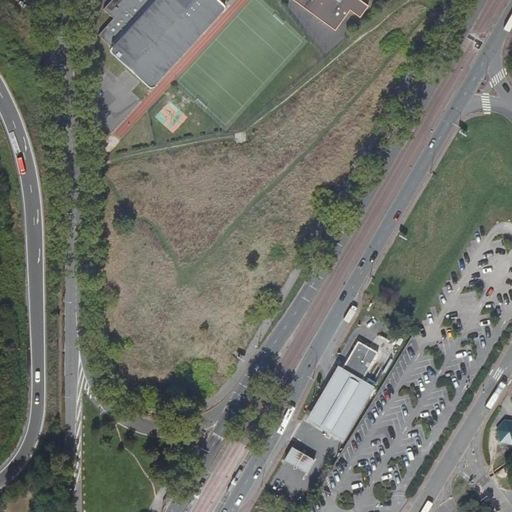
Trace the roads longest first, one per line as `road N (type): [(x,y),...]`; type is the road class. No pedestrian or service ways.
road 1 (primary): [(476,0),(232,411)]
road 2 (primary): [(228,511),(456,107)]
road 3 (motorway): [(0,95),(14,122),(33,219),(38,355),(38,407),(27,448),(0,478)]
road 4 (unclassified): [(62,0),(76,333)]
road 5 (unclassified): [(232,411),(173,429),(124,419),(102,404),(76,333)]
road 6 (residential): [(511,359),(418,511)]
road 7 (unclassified): [(76,333),(72,511)]
